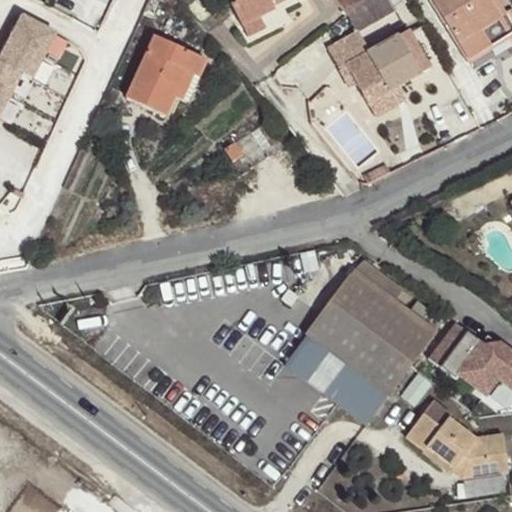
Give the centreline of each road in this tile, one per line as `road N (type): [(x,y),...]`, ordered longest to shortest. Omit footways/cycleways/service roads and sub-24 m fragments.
road 1 (residential): [(0,311),(363,232),(511,148)]
road 2 (primary): [(0,357),(205,511)]
